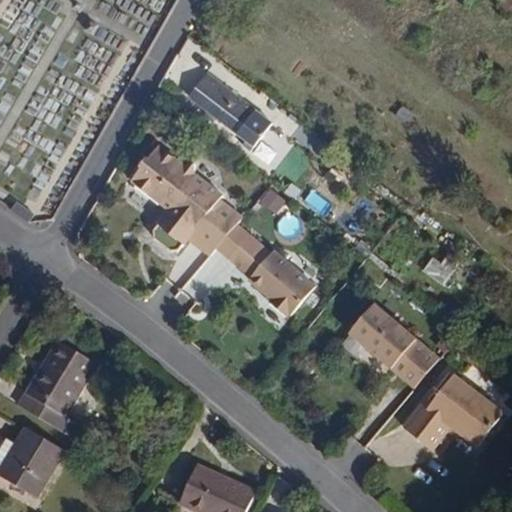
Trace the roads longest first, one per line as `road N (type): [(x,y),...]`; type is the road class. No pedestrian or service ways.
road 1 (residential): [(359,511),(49,256)]
road 2 (residential): [(49,256),(193,0)]
